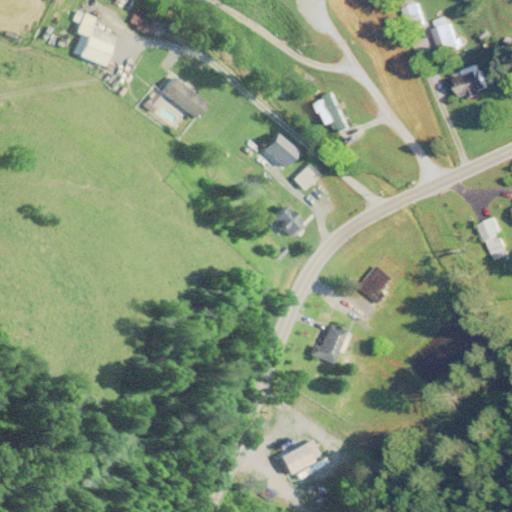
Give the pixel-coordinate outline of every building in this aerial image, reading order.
[(404,7),(407,29),(423,27),(419,5),(404,7)] [(128,25),(151,36),(158,19),(135,9),(128,25)] [(437,28),(433,29),(441,56),(458,51),(448,18),(435,22),(437,28)] [(114,35),(78,25),(69,55),(104,66),(114,35)] [(465,101),(488,88),(475,66),(461,74),(463,77),(454,82),(465,101)] [(162,91),(195,119),(207,105),(174,76),(162,91)] [(317,176),(307,165),(291,179),(302,190),(317,176)] [(302,225),(283,205),(269,218),(289,238),(302,225)] [(478,226),(494,262),(510,255),(494,219),(478,226)] [(393,279),(379,266),(360,287),(370,296),(360,308),(365,312),(359,319),(372,330),(378,324),(369,316),(390,292),(385,287),(393,279)] [(347,334),(324,323),(309,355),(332,366),(347,334)] [(278,456),(286,475),(311,465),(303,446),(278,456)]
